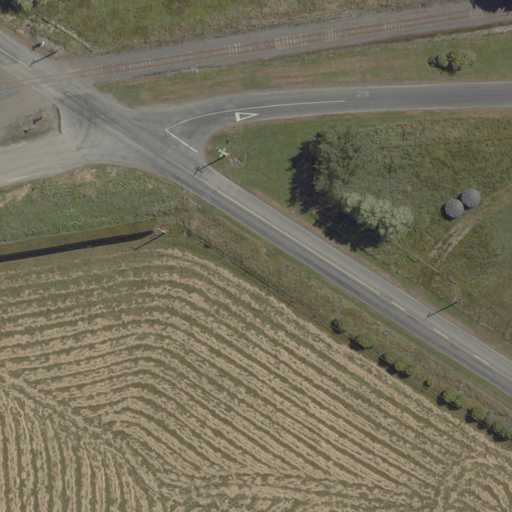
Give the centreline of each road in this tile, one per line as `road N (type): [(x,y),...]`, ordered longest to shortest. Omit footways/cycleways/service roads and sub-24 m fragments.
road 1 (unclassified): [(137,140),(511,380)]
road 2 (residential): [(137,140),(188,118),(250,107),(511,93)]
road 3 (unclassified): [(0,49),(137,140)]
road 4 (residential): [(0,165),(137,140)]
